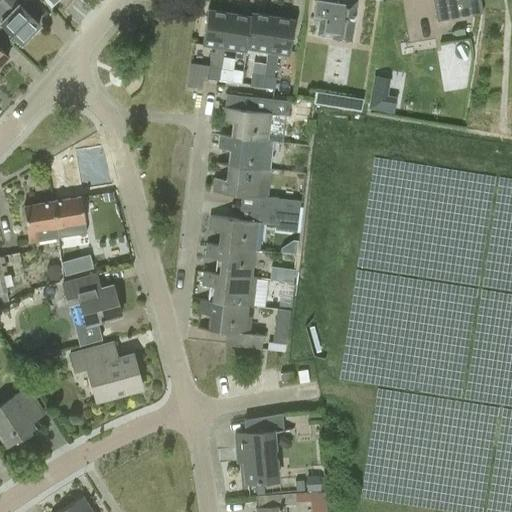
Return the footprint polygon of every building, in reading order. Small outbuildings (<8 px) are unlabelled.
[(40,23),(21,4),(25,0),(0,0),(0,5),(8,13),(0,20),(0,21),(21,42),(40,23)] [(314,0),(312,17),(319,19),(316,32),(332,34),(331,35),(351,38),(356,0),(314,0)] [(432,0),(436,20),(482,12),(479,0),(432,0)] [(224,47),(229,11),(207,8),(202,43),(214,45),(213,51),(211,50),(208,65),(206,78),(218,80),(220,67),(222,55),(224,47)] [(224,47),(245,50),(251,11),(250,11),(250,15),(229,11),(224,47)] [(273,14),(251,11),(245,50),(246,50),(246,47),(267,50),(273,14)] [(292,17),(273,14),(267,50),(262,74),(251,72),(249,85),(274,89),(276,77),(273,76),(275,67),(277,52),(289,54),(295,18),(292,17)] [(0,63),(9,55),(0,46),(0,63)] [(220,67),(218,80),(231,82),(233,69),(220,67)] [(188,73),(186,85),(198,87),(200,87),(202,77),(202,75),(188,73)] [(372,74),(368,108),(389,110),(393,77),(372,74)] [(252,97),(251,109),(223,106),(221,119),(232,120),(231,135),(266,139),(269,113),(288,115),(289,101),(252,97)] [(229,148),(227,164),(270,168),(270,167),(269,167),(272,140),(266,139),(231,135),(219,133),(218,147),(229,148)] [(214,176),(213,190),(242,193),(240,206),(277,211),(279,199),(279,197),(267,196),(270,168),(227,164),(226,177),(214,176)] [(81,195),(52,199),(58,236),(87,231),(85,220),(81,195)] [(23,204),(27,230),(29,241),(58,236),(52,199),(23,204)] [(210,214),(208,228),(220,229),(218,243),(259,248),(262,222),(276,224),(277,211),(240,206),(239,218),(210,214)] [(276,224),(275,229),(296,231),(298,213),(277,211),(276,224)] [(279,248),(279,251),(294,253),(296,240),(292,239),(279,248)] [(251,275),(254,249),(259,249),(259,248),(218,243),(208,242),(206,256),(220,258),(219,271),(251,275)] [(58,259),(61,274),(91,266),(88,251),(58,259)] [(0,301),(9,299),(0,259),(0,301)] [(255,275),(251,275),(219,271),(203,270),(202,283),(214,284),(212,299),(252,304),(255,275)] [(97,273),(62,282),(26,294),(29,306),(65,295),(67,304),(69,303),(79,338),(100,332),(97,320),(120,314),(112,283),(101,286),(97,273)] [(262,333),(248,332),(250,314),(246,314),(247,304),(252,305),(252,304),(212,299),(200,298),(199,311),(210,313),(208,328),(225,330),(224,343),(261,348),(262,333)] [(132,352),(117,356),(113,341),(70,353),(74,368),(87,365),(96,398),(141,386),(132,352)] [(267,341),(266,348),(284,350),(285,342),(267,341)] [(281,380),(293,379),(291,370),(280,372),(281,380)] [(31,432),(29,429),(33,426),(30,421),(43,412),(26,386),(0,403),(0,433),(7,443),(15,438),(17,442),(31,432)] [(234,432),(236,448),(241,447),(244,481),(278,478),(276,457),(274,457),(273,447),(275,447),(273,428),(234,432)] [(511,511),(511,482),(428,473),(429,466),(407,463),(407,469),(376,466),(371,510),(390,511),(511,511)] [(321,511),(321,479),(294,480),(294,492),(278,492),(278,501),(308,500),(308,511),(321,511)] [(93,511),(82,494),(54,511),(93,511)]
